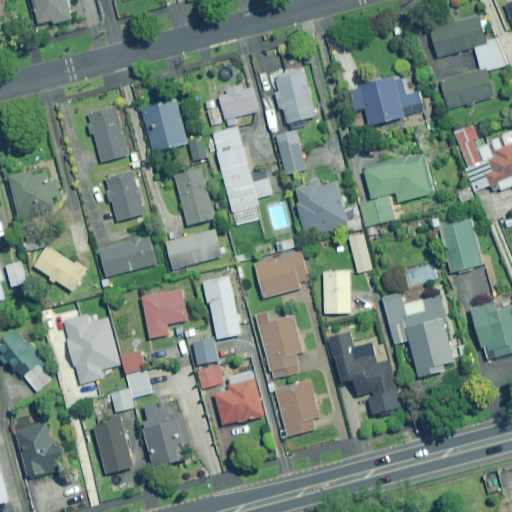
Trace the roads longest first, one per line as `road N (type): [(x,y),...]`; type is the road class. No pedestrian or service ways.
road 1 (residential): [(0,85),(334,0)]
road 2 (secondary): [(229,511),(511,436)]
